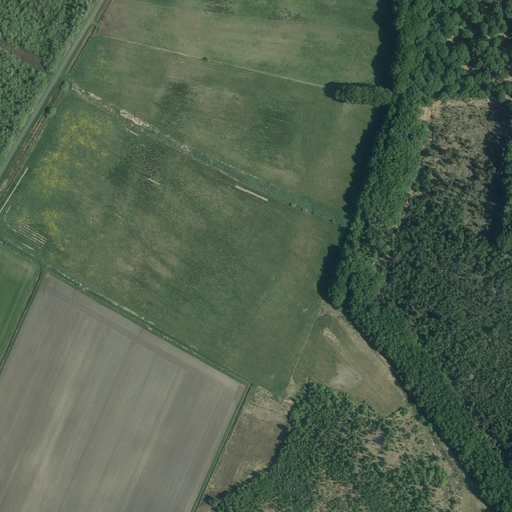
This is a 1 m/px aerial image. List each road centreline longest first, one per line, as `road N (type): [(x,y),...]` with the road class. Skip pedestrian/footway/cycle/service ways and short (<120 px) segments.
road 1 (track): [(408,0),(411,72),(347,290),(352,300),(424,319)]
road 2 (track): [(348,296),(349,314),(404,382),(487,511)]
road 3 (unclassified): [(0,174),(101,0)]
